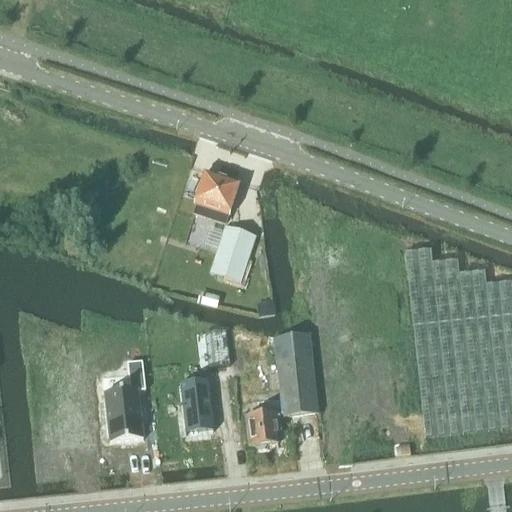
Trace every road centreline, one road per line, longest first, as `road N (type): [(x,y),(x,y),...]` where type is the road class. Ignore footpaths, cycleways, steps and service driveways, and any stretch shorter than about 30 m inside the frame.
road 1 (tertiary): [(511,239),(0,61)]
road 2 (secondary): [(511,464),(86,511)]
